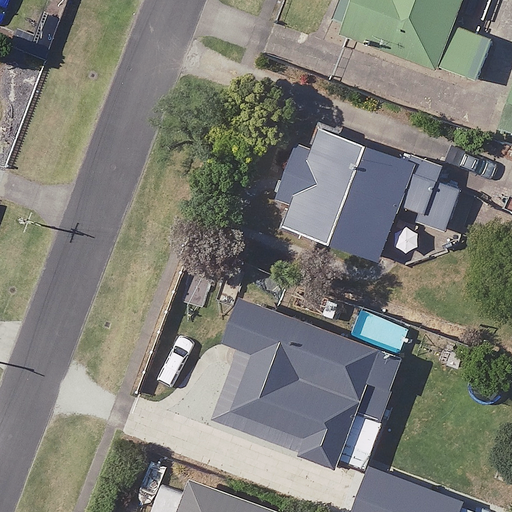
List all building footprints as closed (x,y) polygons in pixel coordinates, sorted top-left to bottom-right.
[(463,0),(356,0),(345,32),(478,80),(493,38),(455,24),(463,0)] [(511,87),(500,129),(511,132),(511,87)] [(420,163),(312,126),(278,221),(381,257),(397,211),(448,229),(462,189),(416,173),(420,163)] [(295,296),(251,277),(226,338),(245,346),(216,417),(362,477),(416,345),(325,308),(295,296)] [(460,511),(464,503),(381,470),(364,511),(460,511)]
